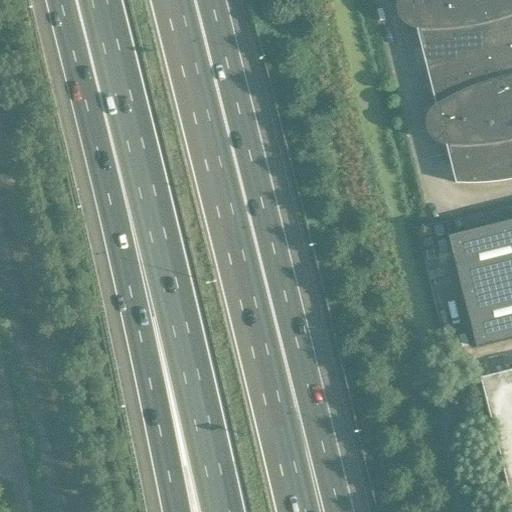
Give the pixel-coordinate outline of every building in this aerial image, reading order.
[(473,0),(407,0),(413,20),(474,5),(473,0)] [(511,52),(511,0),(492,0),(474,5),(488,59),(511,52)] [(474,5),(413,20),(426,74),(488,59),(474,5)] [(511,110),(511,52),(488,59),(502,113),(511,110)] [(488,59),(426,74),(440,129),(502,113),(488,59)] [(511,110),(502,113),(511,154),(511,110)] [(511,154),(502,113),(440,129),(454,183),(465,183),(475,183),(485,183),(495,182),(505,180),(511,178),(511,154)] [(475,348),(511,338),(511,218),(446,235),(475,348)] [(511,510),(511,368),(478,377),(511,510)]
